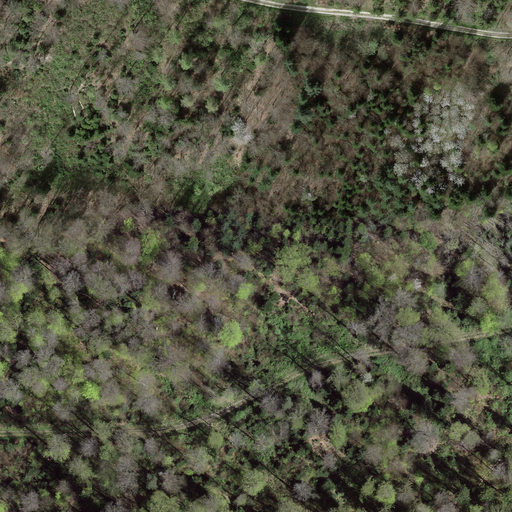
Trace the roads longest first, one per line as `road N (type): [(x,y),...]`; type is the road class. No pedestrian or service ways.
road 1 (track): [(0,434),(158,431),(204,420),(320,365),(511,324)]
road 2 (track): [(511,34),(275,0)]
